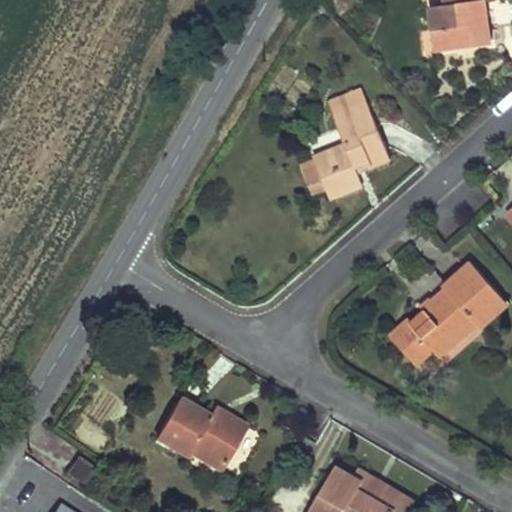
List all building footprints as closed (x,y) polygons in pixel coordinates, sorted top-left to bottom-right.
[(501,0),(446,0),(448,6),(432,7),(434,28),(421,31),(425,59),(440,57),(439,53),(491,44),(485,11),(480,12),(479,3),(488,1),(501,0)] [(391,159),(362,87),(334,99),(340,115),(336,117),(347,145),(315,158),(327,190),(328,193),(361,180),(358,173),(356,166),(370,161),(372,167),(391,159)] [(315,158),(303,163),(315,195),(327,190),(315,158)] [(370,161),(356,166),(358,173),(372,167),(370,161)] [(361,180),(328,193),(331,199),(364,186),(361,180)] [(483,330),(510,305),(472,261),(444,286),(446,288),(431,300),(437,306),(429,312),(427,310),(413,322),(410,319),(397,331),(413,349),(425,340),(436,352),(442,358),(480,326),(483,330)] [(422,303),(427,310),(429,312),(437,306),(431,300),(429,297),(422,303)] [(413,349),(397,331),(392,335),(419,366),(436,352),(425,340),(413,349)] [(209,417),(178,399),(155,439),(188,457),(192,451),(224,469),(248,425),(229,415),(226,420),(212,412),(209,417)] [(229,415),(215,407),(212,412),(226,420),(229,415)] [(299,433),(295,441),(310,449),(314,443),(299,433)] [(79,456),(68,474),(84,484),(95,466),(79,456)] [(338,468),(311,511),(410,511),(416,503),(387,486),(377,502),(357,490),(362,482),(354,477),(338,468)] [(357,490),(377,502),(387,486),(359,470),(354,477),(362,482),(357,490)]
